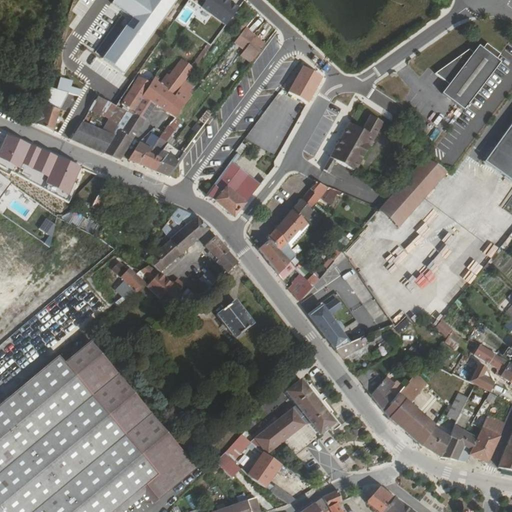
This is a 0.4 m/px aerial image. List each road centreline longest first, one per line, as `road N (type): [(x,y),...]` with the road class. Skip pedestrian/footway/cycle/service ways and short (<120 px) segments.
road 1 (residential): [(472,1),(363,81),(328,93),(286,168),(231,232)]
road 2 (tertiary): [(410,454),(231,232)]
road 3 (tertiary): [(231,232),(200,206),(0,122)]
